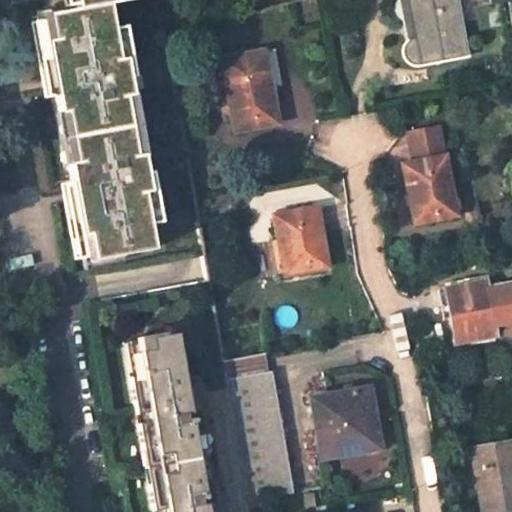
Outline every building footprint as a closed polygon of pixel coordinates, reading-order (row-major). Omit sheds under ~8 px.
[(117,69),(105,5),(132,0),(72,0),(74,10),(45,15),(46,21),(49,41),(43,42),(56,114),(62,113),(72,163),(65,165),(78,236),(85,235),(89,255),(90,260),(150,249),(140,193),(147,192),(141,164),(134,165),(124,106),(130,105),(123,68),(117,69)] [(454,0),(404,0),(412,39),(406,42),(401,47),(401,54),(404,61),(410,65),(417,65),(465,56),(454,0)] [(49,41),(46,21),(39,22),(43,42),(49,41)] [(259,53),(223,61),(235,114),(229,116),(232,134),(275,124),(259,53)] [(72,163),(62,113),(56,114),(65,165),(72,163)] [(412,161),(398,164),(411,226),(456,217),(444,157),(439,131),(407,137),(412,161)] [(313,210),(272,216),(282,275),(324,268),(313,210)] [(89,255),(85,235),(78,236),(82,256),(89,255)] [(483,283),(438,290),(442,310),(445,310),(450,344),(492,337),(483,283)] [(202,428),(194,377),(180,380),(173,334),(146,338),(148,351),(136,353),(140,375),(127,378),(139,451),(152,449),(158,483),(145,485),(149,511),(216,511),(212,485),(206,486),(206,481),(198,482),(190,436),(198,434),(197,429),(202,428)] [(148,351),(146,338),(121,342),(127,378),(140,375),(136,353),(148,351)] [(259,378),(256,354),(220,360),(224,384),(259,378)] [(242,496),(279,489),(259,378),(224,384),(242,496)] [(366,384),(307,395),(318,456),(378,444),(366,384)] [(212,485),(202,428),(197,429),(198,434),(190,436),(198,482),(206,481),(206,486),(212,485)] [(511,472),(507,444),(464,452),(474,511),(496,511),(511,509),(511,472)] [(158,483),(152,449),(139,451),(145,485),(158,483)]
